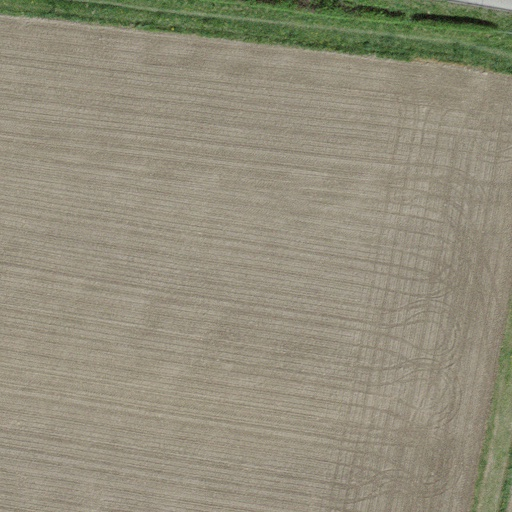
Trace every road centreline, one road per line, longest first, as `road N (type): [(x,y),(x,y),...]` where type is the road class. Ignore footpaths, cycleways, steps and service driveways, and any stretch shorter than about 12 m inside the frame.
road 1 (track): [(511,63),(0,0)]
road 2 (track): [(511,383),(485,511)]
